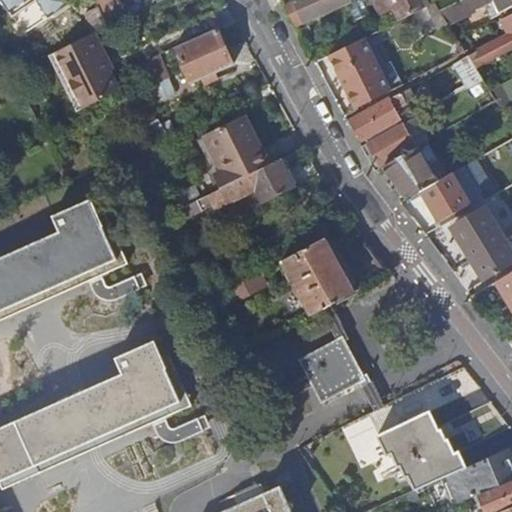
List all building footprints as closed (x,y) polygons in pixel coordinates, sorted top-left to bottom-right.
[(68,0),(2,0),(13,16),(38,0),(49,16),(69,2),(68,0)] [(118,0),(97,0),(106,18),(123,9),(118,0)] [(292,0),(283,4),(294,24),(304,20),(346,1),(355,21),(370,14),(364,1),(363,0),(292,0)] [(394,6),(401,19),(426,7),(428,6),(425,0),(375,0),(381,12),(394,6)] [(511,0),(461,0),(440,10),(448,24),(475,11),(474,9),(486,3),(488,8),(485,9),(490,19),(500,14),(499,13),(511,6),(511,0)] [(440,10),(435,3),(428,6),(426,7),(439,29),(448,24),(440,10)] [(509,34),(475,53),(469,56),(476,68),(511,48),(511,14),(503,19),(509,34)] [(304,20),(294,24),(303,39),(312,34),(304,20)] [(217,28),(175,46),(192,83),(233,64),(217,28)] [(105,52),(95,32),(52,53),(79,108),(119,88),(110,69),(101,53),(105,52)] [(380,70),(364,37),(329,54),(356,107),(390,90),(391,92),(402,86),(391,65),(380,70)] [(316,41),(306,45),(312,56),(321,51),(316,41)] [(113,68),(105,52),(101,53),(110,69),(113,68)] [(167,78),(158,54),(143,60),(154,83),(167,78)] [(476,68),(469,56),(454,64),(468,88),(483,79),(476,68)] [(167,78),(154,83),(155,88),(160,98),(173,93),(167,78)] [(483,79),(468,88),(481,109),(497,101),(491,91),(483,79)] [(401,92),(351,118),(362,138),(399,118),(394,109),(407,102),(401,92)] [(221,125),(207,133),(225,169),(214,173),(221,188),(231,183),(270,163),(244,114),(221,125)] [(404,122),(366,143),(380,167),(385,164),(417,146),(404,122)] [(225,169),(207,133),(196,138),(214,173),(225,169)] [(418,146),(417,146),(385,164),(408,197),(410,196),(437,180),(418,146)] [(478,157),(437,180),(410,196),(414,202),(424,196),(441,225),(483,201),(480,196),(467,203),(453,178),(457,175),(464,177),(483,166),(478,157)] [(286,170),(280,158),(270,163),(231,183),(238,199),(259,189),(265,202),(295,187),(294,184),(297,182),(290,169),(286,170)] [(209,194),(179,209),(184,219),(214,204),(209,194)] [(53,215),(60,232),(0,258),(0,482),(3,488),(40,472),(37,464),(166,407),(169,415),(191,406),(168,353),(162,355),(156,340),(116,358),(123,374),(0,427),(0,310),(103,265),(107,273),(128,264),(106,211),(99,214),(92,198),(70,208),(53,215)] [(464,242),(486,280),(511,264),(511,235),(505,239),(486,206),(454,225),(462,238),(464,242)] [(281,259),(311,313),(355,290),(325,236),(281,259)] [(258,272),(227,288),(233,300),(264,283),(258,272)] [(511,272),(497,281),(511,306),(511,272)] [(365,378),(342,335),(296,358),(320,402),(365,378)] [(375,435),(428,411),(428,410),(375,434),(375,435)] [(411,491),(443,476),(467,466),(461,450),(456,452),(450,438),(447,440),(442,428),(436,430),(428,411),(375,435),(384,456),(390,453),(395,466),(398,465),(403,478),(405,477),(411,491)] [(455,503),(480,493),(511,478),(511,466),(505,449),(467,466),(443,476),(455,503)] [(511,478),(480,493),(488,511),(496,511),(511,505),(511,478)] [(291,511),(281,486),(265,493),(261,483),(234,495),(238,505),(221,511),(291,511)]
